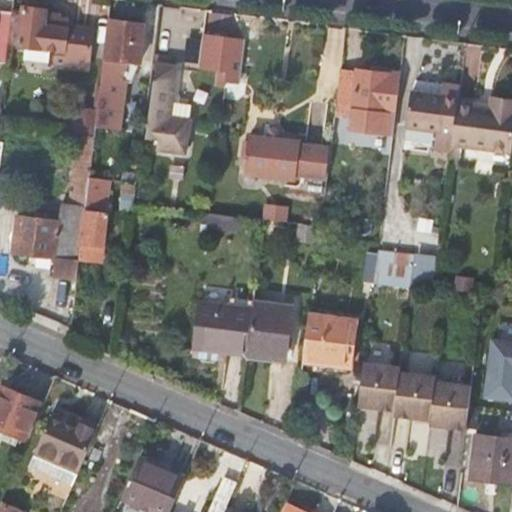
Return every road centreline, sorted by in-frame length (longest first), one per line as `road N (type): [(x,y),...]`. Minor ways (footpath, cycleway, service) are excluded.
road 1 (residential): [(0,329),(418,511)]
road 2 (residential): [(359,0),(511,19)]
